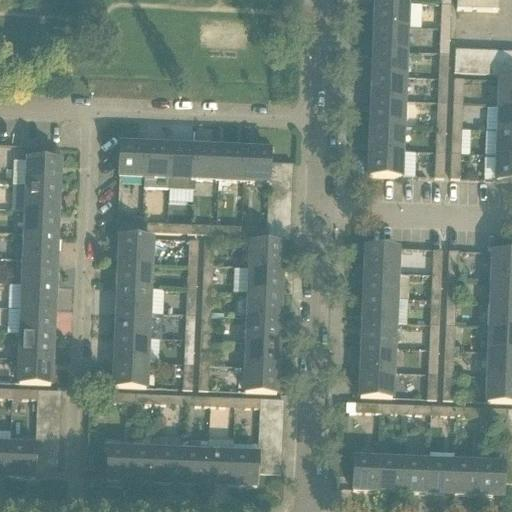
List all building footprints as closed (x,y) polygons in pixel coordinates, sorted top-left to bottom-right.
[(456,0),(455,12),(497,14),(497,0),(456,0)] [(24,11),(48,13),(49,3),(25,1),(24,11)] [(375,5),(374,30),(405,31),(406,6),(375,5)] [(440,17),(439,32),(449,32),(450,17),(440,17)] [(374,30),(373,54),(404,56),(405,31),(374,30)] [(439,32),(439,48),(448,48),(449,32),(439,32)] [(453,76),(453,77),(465,77),(465,76),(466,52),(454,52),(453,72),(453,76)] [(465,76),(465,77),(477,78),(478,77),(478,53),(466,52),(465,76)] [(478,77),(477,78),(490,78),(490,77),(491,53),(478,53),(478,77)] [(490,77),(490,78),(502,79),(502,78),(503,54),(491,53),(490,77)] [(373,54),(372,79),(403,80),(404,56),(373,54)] [(502,78),(502,79),(511,79),(511,54),(503,54),(502,78)] [(438,66),(437,82),(447,82),(448,67),(438,66)] [(372,79),(371,104),(402,105),(403,80),(372,79)] [(437,82),(437,97),(446,98),(447,82),(437,82)] [(453,83),(452,98),(462,99),(463,83),(453,83)] [(511,85),(499,84),(498,109),(511,109),(511,85)] [(371,104),(370,129),(401,130),(402,105),(371,104)] [(511,109),(497,109),(496,134),(511,134),(511,109)] [(436,116),(435,131),(445,132),(446,116),(436,116)] [(452,116),(451,132),(461,132),(461,117),(452,116)] [(370,129),(369,153),(400,155),(401,130),(370,129)] [(435,131),(435,147),(444,147),(445,132),(435,131)] [(451,132),(450,147),(460,148),(461,132),(451,132)] [(511,134),(496,134),(495,158),(511,159),(511,134)] [(117,180),(143,181),(144,149),(119,148),(117,180)] [(143,181),(142,193),(155,193),(155,181),(168,182),(169,150),(144,149),(143,181)] [(168,182),(192,183),(194,151),(169,150),(168,182)] [(192,183),(217,184),(218,152),(194,151),(192,183)] [(217,184),(242,185),(243,153),(218,152),(217,184)] [(268,178),(268,166),(269,154),(243,153),(242,185),(267,186),(268,178)] [(368,179),(399,181),(399,180),(400,155),(369,153),(368,179)] [(494,184),(494,185),(511,185),(511,159),(495,158),(494,184)] [(27,163),(26,189),(57,190),(58,164),(27,163)] [(268,166),(268,178),(291,179),(292,167),(268,166)] [(434,167),(433,182),(443,183),(444,167),(434,167)] [(450,167),(449,183),(459,183),(459,168),(450,167)] [(268,178),(267,186),(267,191),(291,192),(291,179),(268,178)] [(26,189),(25,214),(56,215),(57,190),(26,189)] [(267,191),(267,203),(290,204),(291,192),(267,191)] [(267,203),(266,216),(290,217),(290,204),(267,203)] [(25,214),(24,238),(55,240),(56,215),(25,214)] [(266,216),(266,228),(289,229),(290,217),(266,216)] [(116,226),(116,236),(131,236),(131,226),(116,226)] [(150,227),(150,237),(166,238),(166,228),(150,227)] [(166,228),(166,238),(181,238),(181,229),(166,228)] [(266,232),(265,242),(289,243),(289,242),(289,229),(266,228),(266,232)] [(200,229),(200,239),(215,240),(215,230),(200,229)] [(215,230),(215,240),(231,240),(231,231),(215,230)] [(250,231),(250,241),(265,242),(266,232),(250,231)] [(24,238),(23,263),(54,265),(55,240),(24,238)] [(119,242),(118,266),(150,268),(151,243),(119,242)] [(188,244),(187,260),(197,260),(197,245),(188,244)] [(203,245),(203,261),(212,261),(213,245),(203,245)] [(249,247),(248,272),(280,273),(281,248),(249,247)] [(364,252),(363,276),(395,277),(395,272),(396,253),(379,252),(364,252)] [(432,254),(431,270),(441,270),(441,255),(432,254)] [(447,255),(447,270),(457,271),(457,255),(447,255)] [(491,276),(490,281),(511,282),(511,257),(496,257),(491,257),(491,276)] [(23,263),(22,288),(53,289),(54,265),(23,263)] [(118,266),(117,291),(149,292),(149,268),(118,266)] [(248,272),(247,296),(279,298),(280,273),(248,272)] [(363,276),(363,301),(394,302),(395,277),(363,276)] [(186,279),(186,295),(195,295),(196,280),(186,279)] [(202,280),(201,296),(211,296),(212,281),(202,280)] [(511,282),(490,281),(490,306),(511,306),(511,282)] [(22,288),(21,313),(52,314),(53,289),(22,288)] [(430,288),(430,303),(439,304),(440,288),(430,288)] [(446,289),(445,304),(455,305),(456,289),(446,289)] [(117,291),(116,316),(148,317),(149,292),(117,291)] [(186,295),(185,310),(195,311),(195,295),(186,295)] [(201,296),(201,311),(210,312),(211,296),(201,296)] [(247,296),(246,321),(278,322),(279,298),(247,296)] [(363,301),(362,326),(393,327),(406,327),(407,304),(394,303),(394,302),(363,301)] [(430,303),(429,319),(439,319),(439,304),(430,303)] [(445,304),(445,320),(455,320),(455,305),(445,304)] [(511,306),(490,306),(489,331),(511,331),(511,306)] [(21,313),(20,338),(51,339),(52,314),(21,313)] [(116,316),(115,341),(146,342),(147,317),(116,316)] [(200,321),(199,345),(209,345),(210,321),(200,321)] [(246,321),(245,346),(277,347),(278,322),(246,321)] [(362,326),(361,350),(392,352),(393,327),(362,326)] [(184,329),(184,344),(193,345),(194,329),(184,329)] [(511,331),(489,331),(488,356),(511,356),(511,331)] [(428,337),(428,353),(437,353),(438,338),(428,337)] [(20,338),(19,363),(50,364),(51,339),(20,338)] [(444,338),(443,354),(453,354),(454,339),(444,338)] [(115,341),(114,365),(145,367),(146,342),(115,341)] [(184,344),(183,360),(193,360),(193,345),(184,344)] [(199,345),(199,360),(208,361),(209,345),(199,345)] [(245,346),(244,371),(276,372),(277,347),(245,346)] [(361,350),(360,375),(391,376),(392,352),(361,350)] [(428,353),(427,368),(437,369),(437,353),(428,353)] [(443,354),(443,369),(452,370),(453,354),(443,354)] [(511,356),(488,356),(487,380),(511,381),(511,356)] [(19,363),(18,388),(49,389),(50,364),(19,363)] [(113,391),(144,393),(144,392),(145,367),(114,365),(113,391)] [(243,396),(243,397),(275,398),(275,397),(276,372),(244,371),(243,396)] [(359,401),(390,403),(390,402),(391,376),(360,375),(359,401)] [(182,379),(182,394),(191,395),(192,379),(182,379)] [(198,379),(197,395),(207,395),(207,380),(198,379)] [(511,381),(487,380),(486,407),(511,407),(511,381)] [(426,389),(426,404),(435,405),(436,389),(426,389)] [(442,389),(441,405),(451,405),(451,390),(442,389)] [(22,394),(21,404),(37,404),(37,394),(22,394)] [(37,404),(37,407),(61,408),(61,395),(37,394),(37,404)] [(109,397),(109,407),(124,408),(125,398),(109,397)] [(144,399),(144,408),(159,409),(159,399),(144,399)] [(159,399),(159,409),(175,410),(175,400),(159,399)] [(194,401),(193,410),(209,411),(209,401),(194,401)] [(209,401),(209,411),(224,412),(224,402),(209,401)] [(244,403),(243,412),(259,413),(259,403),(244,403)] [(259,413),(259,415),(282,416),(283,404),(259,403),(259,413)] [(37,407),(36,419),(60,420),(61,408),(37,407)] [(355,407),(355,417),(380,418),(381,408),(355,407)] [(390,408),(390,418),(405,419),(406,409),(390,408)] [(406,409),(405,419),(421,419),(421,410),(406,409)] [(440,410),(439,420),(455,421),(455,411),(440,410)] [(455,411),(455,421),(470,421),(471,412),(455,411)] [(490,413),(489,422),(505,423),(505,413),(490,413)] [(259,415),(258,427),(282,428),(282,416),(259,415)] [(36,419),(36,432),(60,433),(60,420),(36,419)] [(342,421),(341,433),(351,433),(351,421),(342,421)] [(258,427),(258,440),(281,441),(282,428),(258,427)] [(36,432),(35,444),(59,445),(60,433),(36,432)] [(157,454),(156,486),(180,487),(182,455),(182,441),(158,440),(157,454)] [(258,440),(257,452),(281,453),(281,441),(258,440)] [(35,444),(35,450),(35,456),(59,457),(59,445),(35,444)] [(0,479),(8,480),(9,449),(0,448),(0,479)] [(9,449),(8,480),(34,481),(34,469),(35,456),(35,450),(9,449)] [(511,450),(504,450),(503,463),(511,463),(511,450)] [(105,484),(131,485),(132,453),(107,452),(105,484)] [(257,452),(257,458),(257,465),(280,466),(281,453),(257,452)] [(131,485),(156,486),(157,454),(132,453),(131,485)] [(180,487),(205,488),(207,456),(182,455),(180,487)] [(59,457),(35,456),(34,469),(58,470),(59,457)] [(205,488),(230,489),(231,457),(207,456),(205,488)] [(231,457),(230,489),(256,490),(256,477),(257,465),(257,458),(231,457)] [(351,494),(377,495),(378,463),(353,462),(351,494)] [(377,495),(402,496),(403,464),(378,463),(377,495)] [(511,463),(503,463),(503,468),(503,475),(511,475),(511,463)] [(402,496),(427,497),(428,465),(403,464),(402,496)] [(280,466),(257,465),(256,477),(280,478),(280,466)] [(427,497),(451,498),(453,466),(428,465),(427,497)] [(451,498),(476,499),(477,467),(453,466),(451,498)] [(477,467),(476,499),(502,500),(502,488),(503,475),(503,468),(477,467)] [(511,475),(503,475),(502,488),(511,488),(511,475)]
